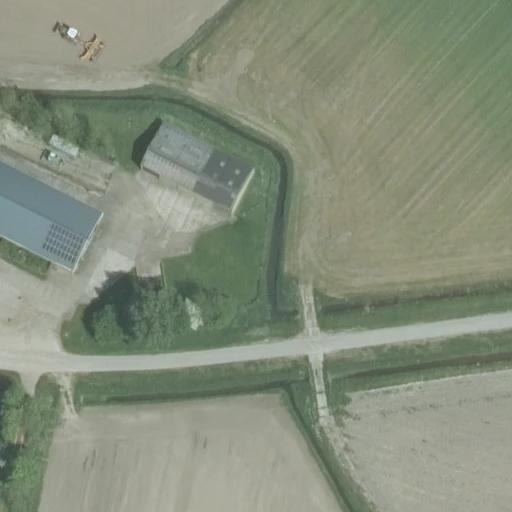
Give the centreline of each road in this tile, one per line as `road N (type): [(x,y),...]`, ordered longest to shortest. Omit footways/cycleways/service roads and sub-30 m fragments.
road 1 (unclassified): [(511,327),(217,364),(35,371)]
road 2 (unclassified): [(3,511),(35,371)]
